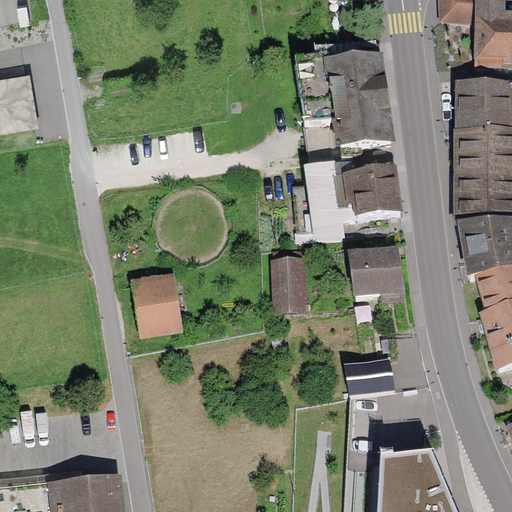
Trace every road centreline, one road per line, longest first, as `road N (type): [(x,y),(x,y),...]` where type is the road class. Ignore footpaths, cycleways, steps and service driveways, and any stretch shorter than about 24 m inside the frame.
road 1 (primary): [(403,0),(442,315),(473,425),(511,506)]
road 2 (residential): [(55,0),(144,511)]
road 3 (unknown): [(88,180),(287,153)]
